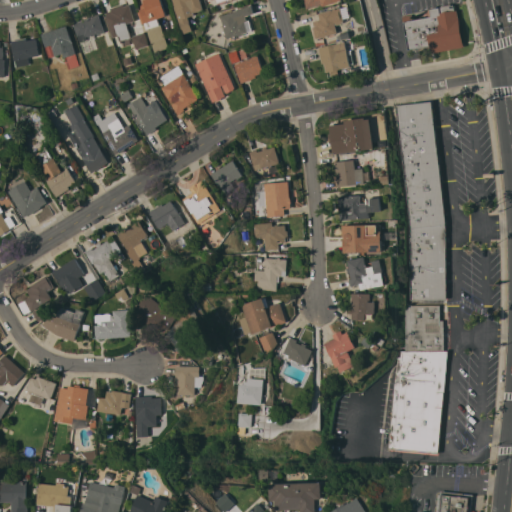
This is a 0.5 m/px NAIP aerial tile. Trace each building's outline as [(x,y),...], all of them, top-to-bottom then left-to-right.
[(141,8),(141,6),(141,4),(144,3),(145,2),(144,0),(162,0),(168,15),(159,18),(169,47),(155,52),(148,30),(145,31),(138,11),(142,9),(141,8)] [(173,3),(174,3),(173,0),(201,0),(204,9),(195,12),(195,15),(188,17),(193,30),(184,34),(173,3)] [(304,0),(344,0),(324,6),(324,4),(307,9),(304,0)] [(106,15),(107,15),(106,12),(112,10),(111,8),(123,3),(124,6),(130,4),(135,21),(127,24),(131,37),(122,40),(120,35),(113,37),(106,15)] [(221,15),(240,10),(239,8),(252,5),(254,13),(243,16),(244,21),(245,20),(248,32),(244,33),(244,35),(240,36),(239,34),(227,38),(221,15)] [(465,47),(431,53),(430,46),(408,50),(402,16),(412,14),(413,20),(432,16),(431,14),(429,14),(428,10),(454,5),(455,10),(458,10),(465,47)] [(341,7),(345,21),(342,22),(342,23),(337,25),(337,24),(336,24),(338,32),(326,36),(326,37),(324,38),(323,36),(316,38),(313,26),(314,26),(313,21),(320,19),(319,13),(341,7)] [(99,14),(105,31),(104,31),(105,32),(99,34),(98,33),(91,35),(91,36),(89,37),(88,36),(86,37),(87,39),(79,41),(73,23),(99,14)] [(67,25),(72,41),(73,41),(77,53),(64,57),(63,53),(55,56),(51,44),(45,46),(41,34),(67,25)] [(136,49),(132,36),(145,32),(149,45),(136,49)] [(11,41),(27,38),(27,40),(36,38),(40,55),(28,57),(30,64),(16,67),(11,41)] [(327,72),(325,62),(322,63),(319,47),(338,43),(339,49),(347,48),(351,66),(327,72)] [(235,88),(234,88),(235,89),(227,93),(227,92),(226,92),(222,85),(221,86),(225,96),(222,97),(222,98),(217,101),(216,100),(212,102),(195,64),(219,52),(235,88)] [(258,55),(264,72),(256,75),(256,77),(242,83),(235,64),(258,55)] [(199,98),(193,102),(194,104),(189,107),(188,105),(184,108),(185,110),(178,114),(161,87),(165,85),(160,77),(179,65),(199,98)] [(149,109),(150,108),(151,109),(158,104),(157,102),(160,100),(162,104),(160,105),(168,119),(155,127),(157,129),(147,135),(140,123),(139,124),(138,121),(139,121),(128,104),(141,96),(149,109)] [(447,225),(433,102),(397,106),(410,229),(447,225)] [(85,118),(84,118),(95,135),(94,136),(109,162),(92,172),(68,133),(74,130),(71,126),(73,125),(65,111),(77,104),(85,118)] [(124,127),(129,124),(139,140),(125,148),(126,150),(123,152),(122,150),(116,154),(102,132),(103,131),(98,124),(97,124),(93,117),(99,113),(103,119),(115,112),(124,127)] [(331,126),(346,124),(346,120),(365,118),(365,120),(371,119),(374,149),(350,152),(350,151),(334,153),(331,126)] [(271,165),(271,167),(269,167),(269,166),(255,170),(250,151),(257,149),(257,151),(263,150),(263,147),(267,146),(268,148),(276,146),(280,163),(271,165)] [(46,180),(49,178),(41,166),(43,165),(36,154),(47,147),(62,171),(67,167),(77,181),(69,186),(70,188),(57,197),(46,180)] [(387,165),(373,166),(372,149),(386,148),(387,165)] [(335,161),(354,159),(355,169),(363,168),(365,183),(358,184),(358,185),(357,185),(357,187),(340,189),(340,186),(338,186),(335,161)] [(233,160),(243,176),(238,179),(237,177),(231,181),(235,188),(225,194),(219,184),(218,185),(211,174),(233,160)] [(221,209),(198,224),(183,199),(193,192),(190,187),(203,180),(221,209)] [(48,202),(41,207),(41,208),(30,214),(24,217),(8,191),(25,181),(31,190),(38,186),(48,202)] [(289,181),(290,197),(291,197),(292,204),(291,204),(291,208),(285,208),(285,215),(267,217),(266,206),(259,206),(258,191),(265,191),(265,183),(289,181)] [(340,220),(338,197),(361,195),(361,203),(367,203),(367,198),(380,197),(381,211),(369,212),(369,217),(340,220)] [(185,222),(173,230),(168,223),(159,228),(149,212),(162,204),(164,206),(171,201),(185,222)] [(0,205),(3,210),(5,208),(7,211),(13,207),(23,223),(13,228),(12,228),(11,228),(11,229),(2,235),(0,231),(0,205)] [(129,227),(128,225),(132,223),(133,224),(139,220),(149,235),(141,240),(142,241),(133,246),(141,258),(134,262),(127,250),(128,250),(117,234),(129,227)] [(272,222),(273,225),(276,225),(276,224),(278,224),(278,225),(286,225),(286,230),(288,230),(288,236),(286,236),(286,242),(279,242),(279,249),(266,250),(265,237),(255,237),(254,223),(272,222)] [(344,252),(343,225),(378,224),(378,231),(382,231),(383,251),(344,252)] [(410,229),(411,300),(447,300),(447,225),(410,229)] [(126,258),(121,261),(117,255),(110,259),(120,275),(111,280),(107,274),(106,275),(105,273),(106,273),(105,271),(100,273),(95,265),(93,263),(93,264),(85,251),(91,247),(93,249),(98,246),(97,245),(101,242),(102,244),(109,240),(110,242),(115,239),(126,258)] [(365,289),(364,283),(351,286),(350,279),(352,278),(350,272),(348,273),(347,267),(349,266),(348,260),(364,256),(366,267),(373,266),(372,261),(380,259),(383,272),(382,272),(385,284),(365,289)] [(75,257),(85,274),(80,277),(84,285),(69,295),(60,281),(59,281),(53,271),(75,257)] [(286,276),(280,276),(279,282),(277,282),(277,291),(257,289),(258,280),(254,280),(255,269),(264,270),(265,257),(278,258),(278,257),(280,257),(280,258),(287,259),(286,276)] [(32,310),(25,299),(29,297),(25,291),(31,287),(31,285),(46,276),(50,283),(52,281),(56,287),(48,292),(52,298),(32,310)] [(84,287),(98,278),(107,293),(93,301),(84,287)] [(371,293),(371,300),(369,300),(369,301),(373,301),(375,301),(375,313),(366,313),(365,319),(352,319),(352,313),(348,313),(348,307),(352,307),(353,293),(371,293)] [(137,297),(153,297),(161,304),(165,304),(165,310),(182,310),(170,329),(150,330),(150,328),(138,328),(137,297)] [(287,322),(270,328),(270,327),(253,333),(252,332),(246,334),(240,319),(246,317),(242,305),(263,297),(263,298),(266,297),(269,306),(280,301),(287,322)] [(181,350),(180,352),(176,349),(177,347),(166,340),(191,303),(210,336),(194,352),(188,355),(181,350)] [(406,305),(414,305),(414,304),(417,304),(417,305),(422,305),(422,304),(425,304),(425,305),(440,305),(440,320),(444,320),(443,351),(405,350),(406,305)] [(44,305),(50,314),(39,321),(33,312),(44,305)] [(75,341),(66,338),(66,339),(63,338),(64,337),(57,335),(42,324),(54,314),(57,315),(60,306),(76,312),(78,308),(85,311),(75,341)] [(97,339),(96,325),(102,324),(102,321),(106,321),(105,316),(114,315),(114,310),(130,309),(132,336),(97,339)] [(325,343),(335,338),(333,334),(341,330),(343,334),(348,331),(356,347),(349,351),(351,356),(346,358),(347,361),(336,367),(325,343)] [(273,332),(278,343),(273,349),(267,353),(259,338),(273,332)] [(288,357),(289,355),(285,353),(287,350),(285,349),(291,337),(298,340),(297,342),(302,345),(303,342),(307,344),(306,347),(313,350),(306,365),(288,357)] [(448,351),(439,453),(390,449),(398,357),(400,357),(400,351),(405,350),(443,351),(448,351)] [(25,372),(13,386),(8,381),(9,380),(8,379),(2,386),(0,384),(0,361),(6,354),(25,372)] [(197,395),(179,395),(179,376),(177,376),(177,365),(201,366),(201,377),(197,377),(197,395)] [(27,390),(31,376),(37,378),(37,376),(39,376),(57,382),(51,399),(27,390)] [(237,403),(239,384),(247,384),(247,378),(264,379),(262,404),(237,403)] [(61,387),(68,388),(69,385),(75,386),(76,384),(81,385),(81,387),(97,390),(97,408),(89,406),(87,420),(74,418),(73,423),(55,420),(61,387)] [(98,411),(99,403),(98,403),(99,398),(100,398),(100,397),(106,398),(107,391),(113,391),(113,390),(125,392),(122,414),(98,411)] [(152,395),(153,397),(162,397),(163,415),(153,415),(154,421),(155,421),(151,429),(140,430),(140,428),(137,424),(135,424),(135,411),(137,411),(137,396),(152,395)] [(0,397),(10,404),(1,419),(0,418),(0,397)] [(252,427),(238,426),(239,412),(253,413),(252,427)] [(96,464),(84,464),(84,459),(81,454),(82,453),(83,452),(96,449),(96,464)] [(0,502),(0,482),(4,482),(4,481),(23,481),(23,482),(27,482),(27,500),(28,500),(28,511),(12,511),(12,502),(0,502)] [(80,511),(83,502),(82,502),(83,495),(84,495),(87,482),(90,483),(90,481),(110,486),(111,482),(127,486),(122,504),(121,504),(119,511),(80,511)] [(322,482),(323,498),(317,499),(317,511),(302,511),(302,509),(275,510),(275,500),(270,500),(270,484),(322,482)] [(37,504),(39,483),(57,485),(57,483),(65,483),(65,486),(70,486),(69,494),(71,494),(71,496),(72,496),(72,505),(73,505),(72,511),(54,511),(55,506),(37,504)] [(131,511),(138,495),(130,491),(133,484),(142,488),(139,494),(154,501),(157,495),(170,501),(165,511),(131,511)] [(474,494),(472,511),(436,511),(439,494),(440,494),(441,491),(474,494)] [(235,503),(225,511),(220,511),(214,504),(216,502),(215,501),(226,492),(235,503)] [(332,511),(355,498),(364,511),(332,511)] [(246,511),(258,502),(267,511),(246,511)]
